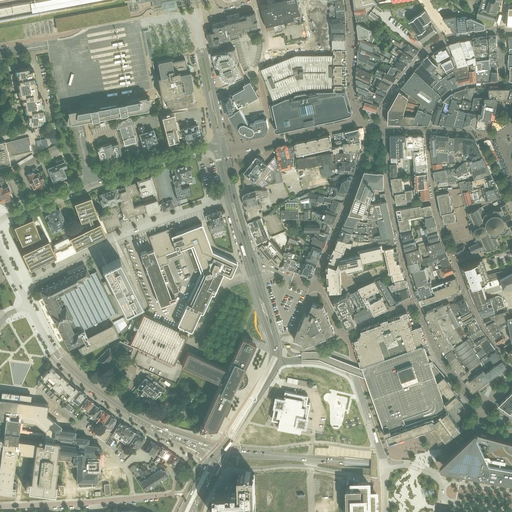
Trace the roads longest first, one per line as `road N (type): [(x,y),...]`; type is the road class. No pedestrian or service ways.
road 1 (residential): [(0,219),(87,181),(220,143)]
road 2 (secondary): [(27,304),(74,372),(166,431)]
road 3 (residential): [(172,494),(0,507)]
road 4 (residential): [(253,274),(222,151)]
